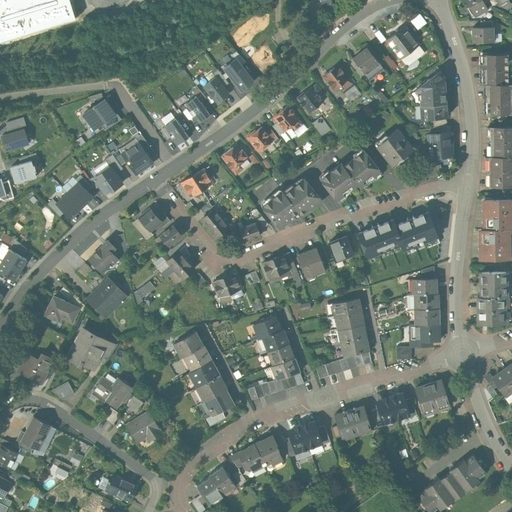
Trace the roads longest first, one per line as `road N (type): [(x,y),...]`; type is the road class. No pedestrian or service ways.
road 1 (residential): [(153,181),(219,259),(373,204),(469,182)]
road 2 (residential): [(391,0),(172,169)]
road 3 (residential): [(149,511),(152,477),(49,403),(26,396),(0,417)]
road 4 (residential): [(153,181),(56,257),(0,333)]
road 5 (residential): [(469,182),(466,95),(434,0)]
road 6 (residential): [(462,352),(457,287),(469,182)]
road 7 (residential): [(184,511),(177,492),(183,471),(255,422)]
road 8 (residential): [(511,469),(482,420),(462,352)]
